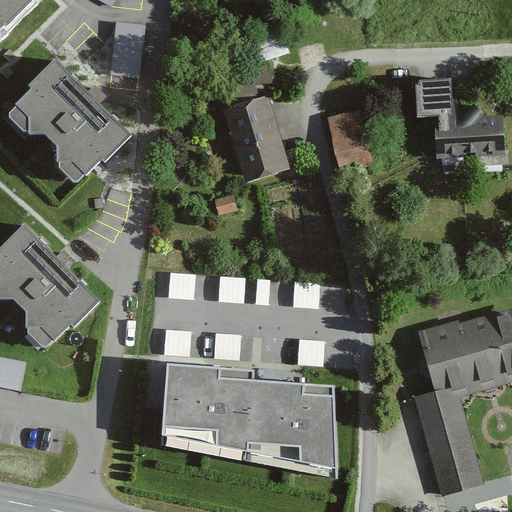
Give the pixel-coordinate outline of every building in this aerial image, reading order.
[(0,0),(0,25),(4,30),(29,3),(26,0),(0,0)] [(141,27),(114,24),(107,75),(134,79),(141,27)] [(1,120),(19,137),(38,137),(53,150),(53,171),(72,190),(99,162),(103,167),(129,140),(49,63),(23,90),(27,93),(1,120)] [(267,84),(262,65),(214,79),(223,108),(216,111),(239,187),(284,174),(261,100),(255,102),(251,89),(267,84)] [(443,119),(441,82),(405,84),(407,120),(425,119),(427,159),(497,154),(494,116),(443,119)] [(366,167),(355,111),(324,117),(335,173),(366,167)] [(230,211),(226,199),(212,203),(216,215),(230,211)] [(0,302),(8,302),(23,316),(23,336),(42,355),(69,327),(73,332),(99,305),(19,229),(0,248),(0,302)] [(193,296),(194,273),(172,272),(171,294),(193,296)] [(486,316),(413,336),(430,396),(411,401),(439,501),(481,489),(455,398),(511,382),(511,341),(494,346),(486,316)] [(299,363),(324,364),(325,339),(301,338),(299,363)] [(0,389),(17,393),(23,366),(0,361),(0,389)] [(222,367),(166,364),(165,425),(218,428),(218,445),(252,452),(250,441),(298,446),(300,463),(338,471),(333,398),(305,396),(306,386),(221,382),(222,367)] [(503,511),(503,499),(479,500),(479,511),(503,511)]
